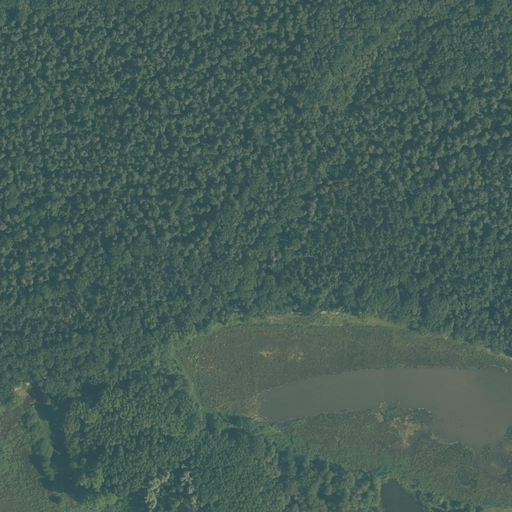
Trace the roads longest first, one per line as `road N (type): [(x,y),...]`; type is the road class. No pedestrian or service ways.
road 1 (track): [(511,345),(376,311),(218,311),(0,395)]
road 2 (track): [(410,191),(350,154),(305,112),(239,0)]
road 3 (track): [(0,314),(153,233),(202,176)]
road 4 (track): [(202,176),(240,139),(299,101),(362,0)]
road 5 (track): [(0,204),(202,176)]
road 6 (track): [(143,0),(81,67),(0,133)]
road 7 (track): [(410,191),(376,311)]
road 8 (track): [(410,191),(448,206),(511,257)]
